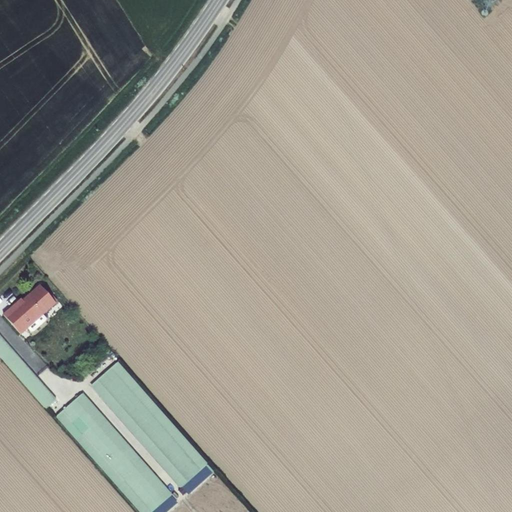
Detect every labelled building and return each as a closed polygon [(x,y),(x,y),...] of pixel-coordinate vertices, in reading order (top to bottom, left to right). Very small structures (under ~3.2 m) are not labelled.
[(13,306),(6,311),(23,330),(58,299),(43,282),(14,307),(13,306)] [(0,329),(0,350),(49,406),(59,397),(0,329)] [(121,358),(113,365),(197,460),(205,452),(121,358)] [(197,460),(113,365),(102,374),(186,469),(197,460)] [(186,469),(102,374),(94,382),(178,477),(186,469)] [(86,389),(77,397),(161,491),(170,484),(86,389)] [(161,491),(77,397),(67,406),(151,501),(161,491)] [(67,406),(58,413),(142,508),(151,501),(67,406)]
